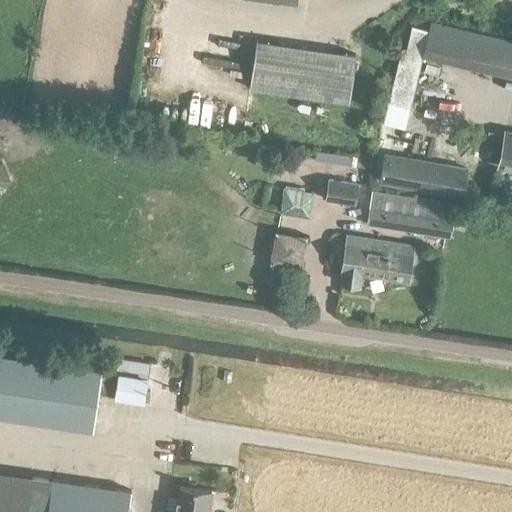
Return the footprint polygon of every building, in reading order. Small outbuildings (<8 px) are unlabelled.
[(511,64),(511,40),(430,20),(425,44),(511,64)] [(347,102),(354,54),(255,40),(248,88),(347,102)] [(511,132),(505,131),(489,127),(485,143),(502,147),(498,163),(511,165),(511,132)] [(378,182),(462,198),(468,167),(384,151),(378,182)] [(348,164),(368,167),(370,168),(371,162),(360,160),(361,156),(350,155),(348,164)] [(324,199),(355,204),(359,183),(328,178),(324,199)] [(308,217),(312,194),(285,189),(280,212),(308,217)] [(448,236),(451,214),(370,201),(367,223),(448,236)] [(341,270),(339,282),(359,285),(361,273),(407,280),(412,244),(346,233),(340,269),(341,270)] [(101,370),(101,369),(0,353),(0,415),(92,429),(97,392),(114,394),(113,395),(143,400),(147,376),(117,372),(117,373),(116,372),(101,370)] [(118,357),(116,372),(117,373),(117,372),(147,376),(149,362),(118,357)] [(127,511),(131,489),(0,470),(0,511),(127,511)] [(174,511),(191,511),(193,511),(207,511),(211,489),(179,484),(177,498),(168,496),(167,506),(176,507),(174,511)]
